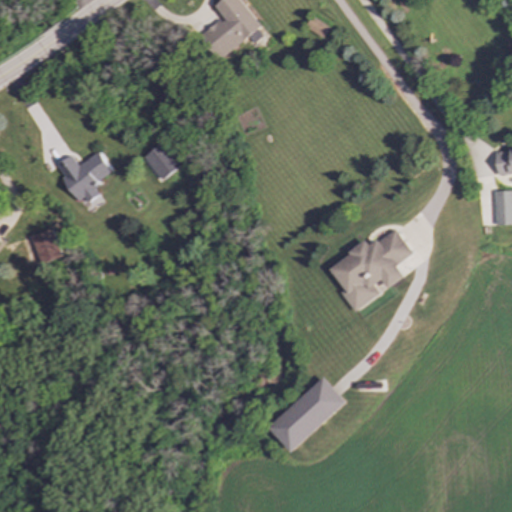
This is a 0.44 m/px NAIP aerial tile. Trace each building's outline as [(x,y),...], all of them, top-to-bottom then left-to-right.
[(221,0),(214,6),(223,17),(200,34),(220,60),(249,38),(252,43),(265,33),(239,0),(221,0)] [(305,27),(321,37),(327,27),(311,17),(305,27)] [(181,166),(162,143),(144,157),(163,180),(181,166)] [(497,175),(511,173),(511,149),(495,152),(497,175)] [(79,201),(85,197),(88,203),(100,195),(94,184),(113,172),(100,152),(79,165),(72,156),(56,166),(79,201)] [(511,191),(494,191),(495,226),(511,225),(511,191)] [(39,264),(61,257),(52,229),(30,236),(39,264)] [(412,255),(395,229),(368,246),(366,243),(329,266),(344,290),(341,292),(353,312),(379,295),(374,286),(382,280),(387,289),(404,278),(396,265),(412,255)] [(346,402),(323,377),(268,428),(291,453),(346,402)]
